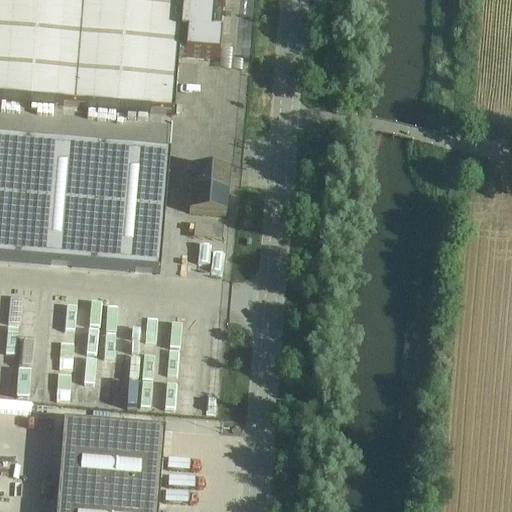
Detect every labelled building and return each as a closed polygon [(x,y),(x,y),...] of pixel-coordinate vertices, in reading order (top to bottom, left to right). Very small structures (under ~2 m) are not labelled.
[(0,0),(0,101),(173,116),(178,58),(219,61),(220,38),(217,38),(219,12),(223,12),(223,0),(0,0)] [(0,262),(160,275),(170,156),(0,141),(0,262)] [(193,171),(191,193),(227,196),(229,173),(193,171)] [(191,193),(189,215),(225,218),(227,196),(191,193)] [(157,511),(164,432),(62,424),(54,511),(157,511)]
